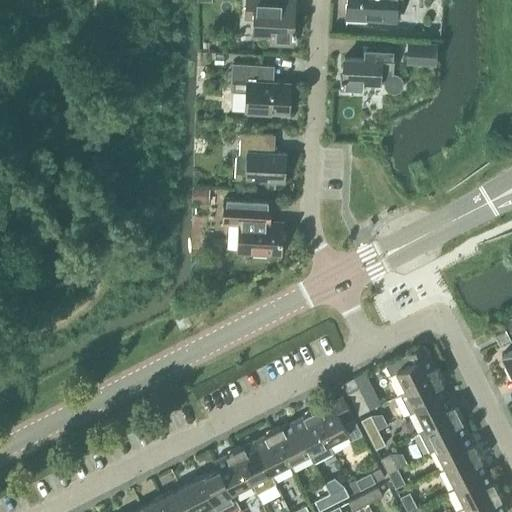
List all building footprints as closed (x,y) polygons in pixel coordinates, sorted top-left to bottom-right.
[(270,44),(293,45),(294,11),(270,10),(270,0),(246,0),(246,18),(254,18),(253,34),(270,35),(270,44)] [(347,0),(346,23),(366,23),(366,20),(396,21),(397,0),(347,0)] [(409,42),(409,64),(438,67),(441,44),(409,42)] [(363,82),(380,83),(384,83),(384,87),(386,90),(389,92),(393,93),(397,93),(400,91),(403,87),(404,84),(403,80),(401,77),(398,74),(394,73),(393,73),(393,70),(394,48),(370,46),(370,58),(344,57),(342,89),(363,90),(363,82)] [(246,111),(289,113),(291,83),(261,81),(262,65),(232,63),(231,89),(247,90),(246,111)] [(276,134),(241,132),(240,154),(237,154),(236,178),(285,181),(287,153),(275,152),(276,134)] [(210,189),(193,188),(192,201),(209,202),(210,189)] [(223,198),(221,222),(229,223),(228,247),(238,248),(238,252),(253,253),(253,256),(266,257),(267,253),(281,254),(283,222),(269,221),(270,201),(253,200),(248,200),(223,198)] [(495,335),(499,342),(501,345),(511,340),(506,329),(495,335)] [(407,391),(439,374),(424,345),(385,364),(391,375),(397,372),(407,391)] [(511,349),(502,354),(507,364),(504,366),(510,378),(511,376),(511,349)] [(439,374),(407,391),(400,394),(410,414),(417,410),(449,394),(439,374)] [(359,388),(359,387),(348,393),(359,415),(370,409),(359,387),(359,388)] [(458,413),(449,394),(417,410),(426,428),(426,429),(458,413)] [(343,395),(312,411),(328,443),(329,443),(347,434),(350,440),(362,434),(343,395)] [(328,443),(312,411),(293,420),(310,453),(313,459),(331,449),(328,443)] [(429,452),(436,448),(468,432),(458,413),(426,429),(426,428),(419,431),(429,452)] [(369,435),(379,430),(371,414),(361,419),(369,435)] [(273,430),(290,462),(309,453),(310,453),(293,420),(273,430)] [(254,440),(270,472),(290,462),(273,430),(254,440)] [(379,430),(369,435),(376,449),(386,444),(379,430)] [(468,432),(436,448),(446,468),(478,452),(468,432)] [(270,472),(254,440),(235,450),(251,482),(256,493),(276,483),(270,472)] [(251,482),(235,450),(215,460),(219,468),(219,467),(232,492),(232,491),(251,482)] [(478,452),(446,468),(456,487),(488,471),(478,452)] [(388,473),(398,468),(390,453),(381,458),(388,473)] [(200,477),(216,509),(217,511),(227,511),(240,506),(236,499),(232,491),(232,492),(219,467),(219,468),(200,477)] [(398,468),(388,473),(396,487),(405,483),(398,468)] [(488,471),(456,487),(466,507),(498,490),(488,471)] [(355,480),(360,490),(375,482),(370,472),(355,480)] [(180,487),(192,511),(210,511),(216,509),(200,477),(180,487)] [(330,493),(335,503),(349,495),(345,485),(330,493)] [(364,493),(369,503),(383,496),(378,486),(364,493)] [(161,497),(168,511),(192,511),(180,487),(161,497)] [(498,490),(466,507),(468,511),(503,511),(508,510),(498,490)] [(408,511),(418,507),(410,492),(400,496),(408,511)] [(335,503),(330,493),(315,500),(320,510),(335,503)] [(369,503),(364,493),(348,501),(353,511),(369,503)] [(142,506),(144,511),(168,511),(161,497),(142,506)]
